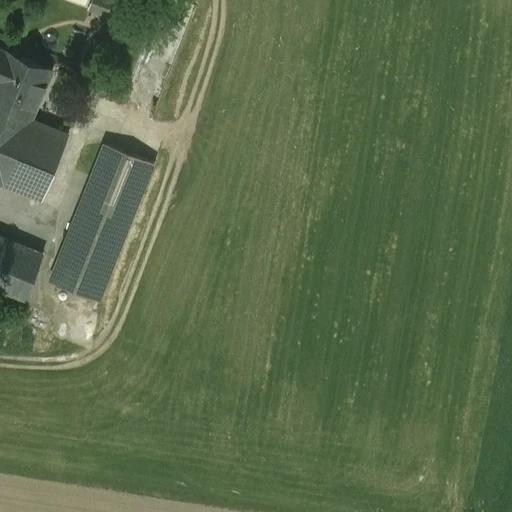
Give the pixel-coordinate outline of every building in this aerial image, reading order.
[(117,1),(114,0),(91,0),(88,8),(110,17),(117,1)] [(52,70),(6,50),(0,63),(0,106),(31,119),(52,70)] [(31,119),(0,106),(0,182),(41,199),(67,135),(67,134),(31,119)] [(153,162),(104,142),(49,281),(98,301),(153,162)] [(42,255),(0,237),(0,289),(24,300),(42,255)]
